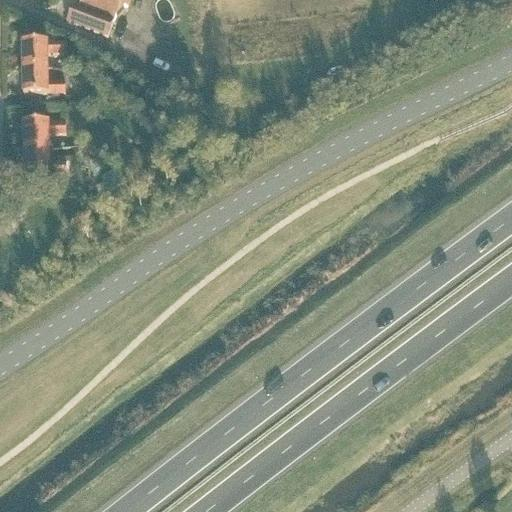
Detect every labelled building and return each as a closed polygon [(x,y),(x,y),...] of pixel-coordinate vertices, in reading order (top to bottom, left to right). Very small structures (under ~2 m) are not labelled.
[(129,12),(133,0),(77,0),(84,3),(80,14),(75,12),(70,25),(110,41),(115,27),(116,27),(118,22),(126,11),(129,12)] [(25,73),(50,73),(49,58),(66,58),(66,47),(49,48),(49,47),(24,47),(25,73)] [(50,87),(50,73),(25,73),(25,100),(50,99),(50,98),(66,97),(66,87),(50,87)] [(71,96),(71,112),(84,112),(84,96),(71,96)] [(26,154),(51,153),(51,139),(67,139),(67,128),(50,129),(50,127),(25,128),(26,154)] [(51,168),(51,153),(26,154),(27,180),(51,179),(51,178),(68,178),(68,168),(51,168)] [(14,236),(22,220),(10,215),(3,230),(14,236)]
